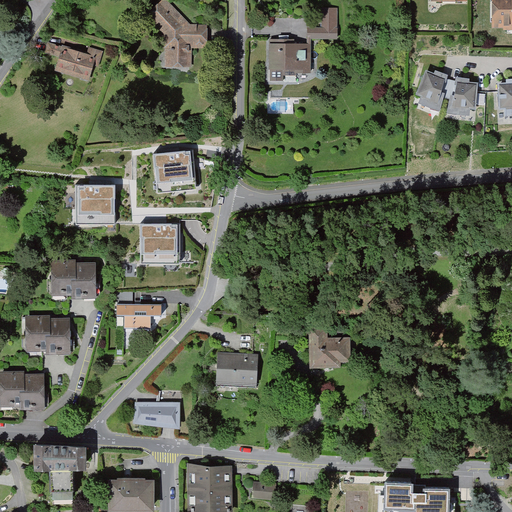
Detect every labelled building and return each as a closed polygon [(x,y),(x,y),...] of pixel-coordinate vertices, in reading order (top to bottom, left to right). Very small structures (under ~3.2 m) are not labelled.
[(511,0),(493,0),(493,33),(505,33),(505,35),(511,34),(511,0)] [(166,1),(145,22),(166,43),(166,70),(195,70),(195,50),(212,50),(212,28),(192,28),(166,1)] [(273,84),(287,84),(287,78),(315,78),(315,43),(339,43),(339,9),(323,9),(323,31),(308,31),(308,47),(270,47),(270,80),(273,80),(273,84)] [(47,58),(61,62),(57,73),(90,84),(95,69),(100,70),(105,54),(54,38),(47,58)] [(422,99),(439,106),(443,95),(452,97),(450,108),(469,111),(469,106),(474,107),(475,84),(457,82),(456,85),(446,81),(426,73),(419,92),(424,94),(422,99)] [(500,85),(500,89),(502,107),(507,108),(507,111),(511,110),(511,83),(508,84),(500,85)] [(192,151),(154,155),(158,192),(195,188),(192,151)] [(114,186),(77,186),(77,224),(114,224),(114,186)] [(180,224),(140,223),(140,263),(180,263),(180,224)] [(78,263),(52,264),(53,302),(74,302),(74,305),(102,304),(102,267),(78,267),(78,263)] [(163,308),(119,307),(119,322),(127,322),(127,333),(152,333),(152,323),(163,323),(163,308)] [(53,320),(30,319),(29,355),(50,356),(49,360),(70,360),(71,322),(53,321),(53,320)] [(310,370),(341,369),(341,362),(352,362),(352,340),(329,340),(328,328),(310,328),(310,370)] [(258,355),(219,354),(218,387),(257,388),(258,355)] [(1,375),(1,412),(22,412),(22,415),(45,415),(45,382),(28,382),(28,375),(1,375)] [(132,426),(177,429),(179,405),(134,402),(132,426)] [(35,445),(35,471),(51,471),(51,488),(76,488),(76,473),(86,473),(86,446),(35,445)] [(234,511),(234,471),(191,471),(190,511),(234,511)] [(152,511),(154,477),(109,476),(108,511),(127,511),(152,511)] [(275,483),(251,481),(250,497),(274,498),(275,483)] [(413,483),(385,482),(384,511),(449,511),(449,489),(413,489),(413,483)]
